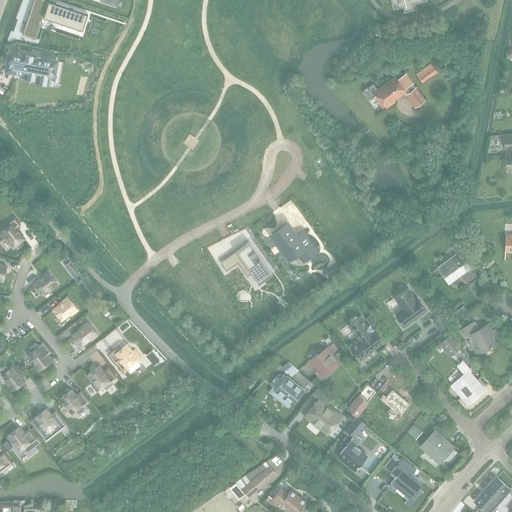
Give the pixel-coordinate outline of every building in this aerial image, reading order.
[(28,22),(25,33),(36,37),(44,15),(81,28),(82,24),(85,25),(89,14),(49,0),(36,0),(34,7),(42,10),(37,25),(28,22)] [(391,0),(393,6),(402,4),(403,9),(413,7),(411,1),(416,0),(391,0)] [(2,47),(0,58),(7,60),(6,64),(11,65),(29,69),(43,72),(47,56),(26,52),(12,49),(2,47)] [(430,63),(416,74),(422,82),(436,71),(430,63)] [(377,89),(374,91),(386,108),(394,101),(393,100),(404,92),(414,106),(424,99),(405,73),(397,79),(395,76),(377,89)] [(505,154),(506,169),(511,168),(511,135),(503,136),(504,148),(510,147),(510,153),(505,154)] [(349,220),(361,212),(348,194),(345,196),(335,181),(322,190),(327,197),(323,200),(334,215),(342,210),(349,220)] [(317,223),(323,219),(316,209),(310,213),(317,223)] [(6,237),(13,245),(24,238),(18,231),(19,230),(16,226),(19,224),(14,218),(9,222),(11,224),(1,232),(5,238),(6,237)] [(308,253),(317,247),(305,230),(297,236),(288,224),(280,230),(278,228),(270,234),(288,258),(304,247),(308,253)] [(272,273),(249,241),(235,251),(243,262),(240,265),(247,275),(251,272),(258,283),(272,273)] [(449,283),(471,267),(460,252),(444,263),(448,270),(442,274),(449,283)] [(226,257),(220,262),(226,270),(232,266),(226,257)] [(57,283),(48,271),(40,277),(40,278),(34,283),(41,293),(50,287),(51,288),(57,283)] [(404,327),(427,310),(416,296),(415,298),(407,287),(395,296),(402,307),(394,313),(400,320),(398,321),(402,327),(404,326),(404,327)] [(70,312),(71,314),(77,309),(67,297),(60,303),(60,304),(53,309),(61,319),(70,312)] [(457,320),(468,312),(463,306),(452,314),(457,320)] [(365,317),(371,325),(378,321),(372,312),(365,317)] [(350,329),(358,339),(348,347),(358,361),(384,342),(378,334),(374,328),(371,330),(359,315),(347,325),(350,329)] [(439,315),(432,320),(440,331),(448,326),(439,315)] [(482,352),(496,343),(489,331),(491,330),(487,323),(479,329),(474,320),(459,329),(464,338),(470,333),(471,334),(482,352)] [(90,338),(91,339),(97,335),(87,322),(79,328),(80,329),(73,334),(81,344),(90,338)] [(437,344),(449,356),(460,346),(449,333),(437,344)] [(32,351),(28,354),(35,363),(33,364),(38,370),(50,360),(46,354),(50,351),(43,341),(37,345),(36,343),(30,348),(32,351)] [(126,344),(114,354),(118,360),(120,358),(127,367),(136,360),(137,361),(140,358),(134,350),(132,352),(126,344)] [(321,376),(339,363),(327,347),(309,360),(321,376)] [(465,374),(453,384),(468,402),(483,389),(468,372),(471,370),(462,360),(457,365),(465,374)] [(287,372),(291,369),(294,373),(299,370),(289,362),(283,367),(287,372)] [(106,389),(112,384),(110,382),(116,377),(108,368),(103,371),(99,365),(87,375),(91,381),(92,380),(95,383),(92,385),(96,391),(103,385),(106,389)] [(17,373),(12,366),(2,374),(9,383),(7,384),(12,390),(24,380),(18,372),(17,373)] [(291,404),(303,389),(287,376),(278,387),(277,387),(275,390),(291,404)] [(71,389),(59,399),(63,405),(65,404),(71,412),(75,409),(78,413),(84,408),(82,406),(88,401),(80,391),(76,395),(71,389)] [(317,400),(304,415),(322,430),(327,434),(335,424),(341,417),(327,405),(331,400),(317,389),(312,395),(317,400)] [(386,396),(381,401),(389,408),(389,407),(403,419),(405,420),(408,415),(415,407),(391,389),(386,396)] [(356,415),(367,401),(359,394),(348,408),(356,415)] [(370,402),(358,417),(366,424),(378,409),(370,402)] [(46,409),(34,418),(30,421),(35,427),(38,424),(40,423),(46,432),(56,424),(51,417),(52,417),(46,409)] [(354,435),(364,423),(356,417),(346,429),(354,435)] [(26,450),(32,445),(30,443),(36,439),(28,429),(24,433),(19,427),(7,436),(11,442),(13,441),(20,450),(24,447),(26,450)] [(438,461),(452,446),(435,430),(421,445),(438,461)] [(354,470),(366,455),(350,441),(339,453),(349,462),(347,464),(354,470)] [(0,471),(11,463),(3,453),(0,455),(0,471)] [(392,455),(383,466),(391,473),(393,470),(397,474),(387,486),(394,491),(398,486),(410,496),(422,482),(409,472),(413,467),(402,458),(400,460),(392,455)] [(269,466),(241,489),(247,497),(255,491),(276,473),(269,466)] [(496,476),(474,501),(487,511),(488,511),(510,488),(496,476)] [(280,487),(269,501),(276,507),(280,502),(292,511),(298,511),(306,502),(290,489),(287,493),(280,487)]
